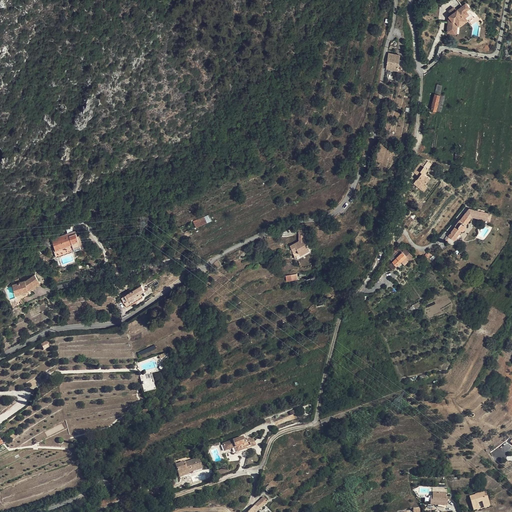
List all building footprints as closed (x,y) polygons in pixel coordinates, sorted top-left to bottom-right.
[(450,15),(448,32),(459,33),(459,26),(462,26),(469,20),(467,17),(471,13),(468,10),(471,7),(467,2),(458,9),(456,6),(450,11),(452,14),(450,15)] [(388,53),(386,70),(399,71),(400,55),(388,53)] [(438,95),(435,94),(432,111),(436,112),(440,97),(438,96),(438,95)] [(412,175),(414,177),(421,167),(419,166),(412,175)] [(415,178),(411,185),(420,192),(423,187),(422,185),(426,179),(421,175),(424,170),(421,167),(414,177),(415,178)] [(462,228),(467,221),(468,220),(486,225),(488,218),(466,212),(462,217),(457,223),(456,223),(451,228),(452,229),(445,239),(448,241),(452,235),(455,237),(458,234),(459,235),(463,229),(462,228)] [(204,217),(193,222),(196,228),(207,223),(204,217)] [(56,250),(54,251),(57,258),(64,255),(63,252),(83,244),(82,242),(80,236),(78,237),(76,231),(57,238),(57,239),(53,241),(56,250)] [(301,240),(308,251),(310,250),(304,239),(301,240)] [(308,251),(301,240),(299,241),(295,243),(300,251),(303,250),(305,253),(308,251)] [(300,251),(295,243),(291,246),(293,252),(297,250),(299,252),(300,251)] [(84,248),(83,244),(63,252),(64,255),(84,248)] [(405,266),(414,257),(406,249),(390,265),(394,269),(401,263),(405,266)] [(18,302),(12,305),(13,309),(24,303),(22,300),(32,295),(31,292),(41,284),(35,275),(26,282),(26,281),(19,283),(13,285),(18,302)] [(145,291),(142,286),(122,298),(128,308),(142,299),(140,295),(145,291)] [(51,344),(50,341),(37,347),(40,352),(41,352),(50,348),(49,345),(51,344)] [(294,385),(317,381),(316,376),(293,380),(294,385)] [(295,410),(275,418),(278,425),(298,417),(295,410)] [(225,451),(234,448),(237,448),(238,452),(247,449),(247,448),(250,447),(248,440),(244,441),(243,438),(223,445),(225,451)] [(248,440),(250,447),(247,448),(247,449),(256,446),(253,438),(248,440)] [(187,471),(188,474),(202,470),(199,459),(185,463),(185,462),(176,465),(178,474),(187,471)] [(476,496),(475,496),(469,497),(473,511),(490,507),(486,492),(480,493),(481,495),(476,496)] [(445,498),(445,494),(432,493),(432,498),(430,498),(430,502),(439,502),(439,506),(447,506),(447,498),(445,498)] [(267,503),(263,498),(258,503),(262,507),(267,503)]
